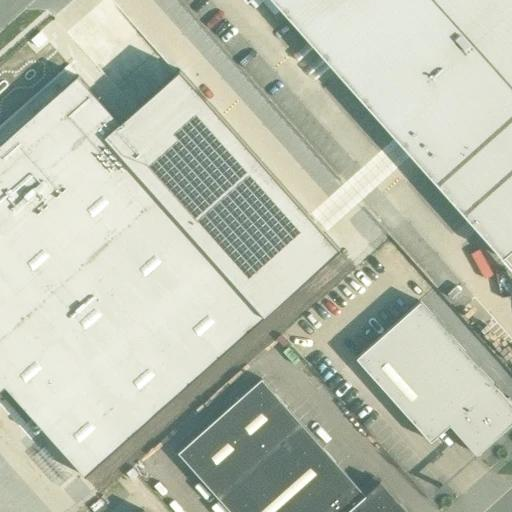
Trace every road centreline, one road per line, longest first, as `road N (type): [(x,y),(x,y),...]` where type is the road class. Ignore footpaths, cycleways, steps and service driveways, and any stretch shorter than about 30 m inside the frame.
road 1 (unknown): [(208,0),(511,333)]
road 2 (unknown): [(192,511),(168,477),(166,447),(238,382),(275,364),(287,367),(423,511)]
